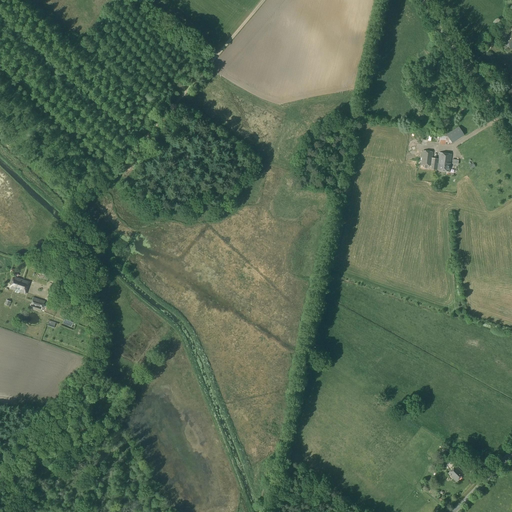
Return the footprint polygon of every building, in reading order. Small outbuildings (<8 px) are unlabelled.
[(510,50),(511,48),(511,31),(502,42),(510,50)] [(452,143),(464,136),(458,127),(446,135),(447,136),(427,134),(426,143),(445,145),(445,143),(452,143)] [(464,153),(470,163),(493,149),(488,140),(464,153)] [(438,159),(432,158),(432,152),(423,151),(421,164),(431,166),(430,169),(449,172),(451,154),(439,153),(438,159)] [(41,271),(39,277),(48,280),(50,274),(41,271)] [(29,281),(11,276),(8,289),(15,291),(16,288),(19,289),(19,292),(25,294),(29,281)] [(42,310),(44,301),(33,297),(30,306),(42,310)] [(30,326),(34,326),(38,324),(39,322),(39,318),(39,316),(37,314),(32,312),(30,313),(27,315),(26,317),(26,320),(28,324),(30,326)] [(65,319),(62,323),(72,327),(74,322),(65,319)] [(54,328),(56,323),(49,320),(47,326),(54,328)] [(456,456),(458,453),(445,445),(443,448),(456,456)] [(456,482),(464,474),(455,466),(448,474),(456,482)]
